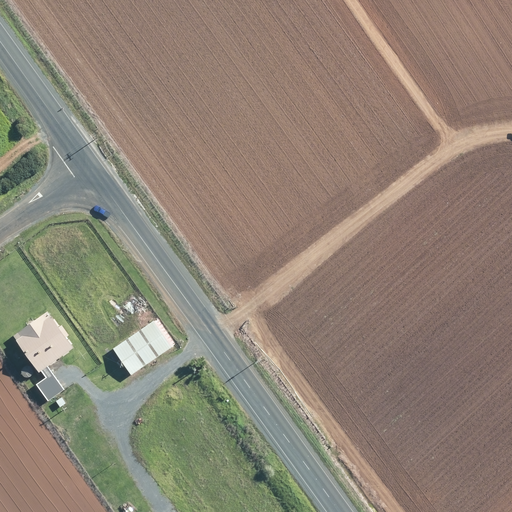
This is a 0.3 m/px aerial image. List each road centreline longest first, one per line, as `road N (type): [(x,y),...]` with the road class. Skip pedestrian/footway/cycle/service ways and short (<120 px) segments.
road 1 (tertiary): [(335,511),(88,165)]
road 2 (tertiary): [(88,165),(0,41)]
